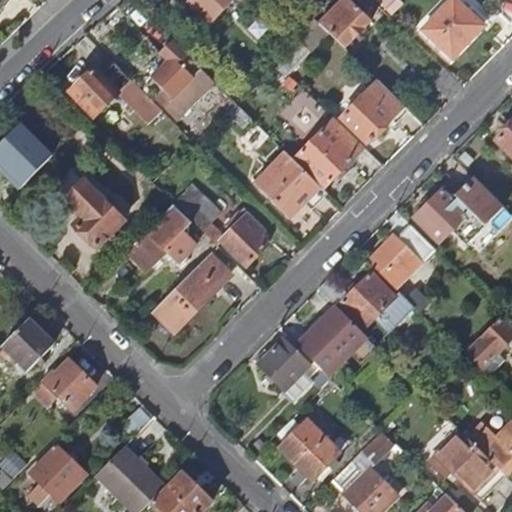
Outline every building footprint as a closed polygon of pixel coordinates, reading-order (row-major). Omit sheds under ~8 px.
[(242,0),(190,0),(188,3),(209,24),(232,0),(237,0),(240,3),(242,0)] [(341,0),(318,24),(345,50),(371,23),(348,1),(349,0),(341,0)] [(358,0),(368,10),(375,3),(372,0),(358,0)] [(454,0),(451,0),(423,30),(452,58),(482,27),(454,0)] [(291,12),(311,31),(318,24),(298,3),(291,12)] [(155,82),(163,91),(155,99),(176,119),(206,90),(227,112),(236,103),(194,61),(173,40),(160,53),(168,61),(155,74),(155,82)] [(298,45),(278,65),(287,74),(307,53),(298,45)] [(94,67),(68,92),(93,118),(94,117),(116,97),(119,94),(146,123),(160,110),(113,63),(105,71),(110,77),(106,80),(94,67)] [(429,83),(450,102),(464,88),(443,68),(429,83)] [(378,81),(341,118),(366,144),(391,119),(394,124),(408,111),(378,81)] [(116,97),(94,117),(102,125),(124,105),(116,97)] [(227,112),(244,130),(253,120),(238,106),(236,103),(227,112)] [(0,164),(21,187),(56,154),(24,121),(0,143),(0,164)] [(335,121),(298,159),(326,188),(364,149),(335,121)] [(511,125),(494,142),(511,160),(511,125)] [(288,155),(258,185),(292,218),(321,188),(288,155)] [(441,191),(413,220),(440,246),(467,217),(471,220),(474,217),(486,228),(504,209),(473,178),(454,197),(456,198),(452,202),(441,191)] [(123,223),(82,182),(63,200),(81,218),(72,227),(94,250),(123,223)] [(193,187),(174,205),(181,213),(192,201),(194,204),(202,197),(193,187)] [(181,213),(217,248),(222,244),(246,269),(269,245),(253,230),(259,224),(250,215),(249,216),(246,213),(241,217),(239,216),(228,227),(232,232),(225,239),(211,226),(221,215),(202,197),(194,204),(192,201),(181,213)] [(162,198),(147,212),(155,220),(170,206),(162,198)] [(172,208),(123,255),(142,275),(164,254),(176,267),(196,248),(182,236),(191,226),(172,208)] [(393,237),(369,263),(396,289),(433,250),(410,227),(396,241),(393,237)] [(208,257),(153,311),(173,332),(228,276),(208,257)] [(348,299),(340,307),(364,331),(376,320),(386,330),(401,315),(411,304),(407,300),(401,294),(397,297),(373,274),(348,299)] [(0,297),(12,286),(0,275),(0,297)] [(329,280),(319,290),(337,308),(338,309),(340,307),(348,299),(329,280)] [(411,304),(419,312),(429,302),(416,290),(407,300),(411,304)] [(420,313),(419,312),(411,304),(401,315),(406,320),(413,315),(415,317),(420,313)] [(337,308),(298,347),(319,368),(328,377),(367,338),(338,309),(337,308)] [(511,330),(501,319),(464,357),(469,361),(474,358),(484,368),(498,354),(511,340),(511,330)] [(2,347),(27,373),(53,346),(27,321),(2,347)] [(258,366),(294,402),(313,383),(308,379),(319,368),(298,347),(287,337),(258,366)] [(484,368),(490,374),(504,360),(498,354),(484,368)] [(41,382),(71,412),(95,388),(67,361),(50,380),(46,377),(41,382)] [(308,421),(280,450),(314,482),(341,455),(308,421)] [(470,440),(507,476),(511,470),(511,424),(499,437),(486,424),(470,440)] [(430,463),(446,479),(453,471),(482,501),(507,476),(470,440),(461,431),(430,463)] [(382,433),(363,452),(374,463),(393,444),(382,433)] [(85,474),(57,446),(31,474),(38,483),(28,494),(38,504),(49,493),(58,502),(85,474)] [(94,477),(130,511),(140,511),(151,502),(163,490),(122,449),(94,477)] [(346,495),(362,511),(382,511),(399,495),(372,469),(366,475),(352,460),(333,480),(348,494),(346,495)] [(151,502),(160,511),(207,511),(215,505),(181,472),(163,490),(151,502)] [(429,506),(422,511),(464,511),(449,497),(435,511),(429,506)]
